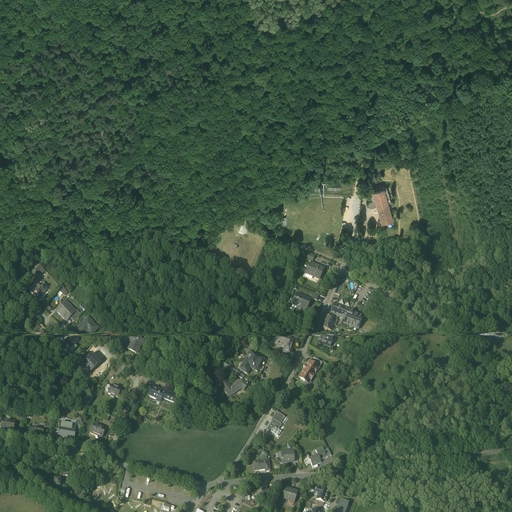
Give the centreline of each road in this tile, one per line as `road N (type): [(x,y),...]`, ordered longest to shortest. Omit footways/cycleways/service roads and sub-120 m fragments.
road 1 (unclassified): [(341,269),(433,329),(460,361),(455,378),(394,430),(346,494)]
road 2 (residential): [(106,486),(137,406),(0,277)]
road 3 (residential): [(213,509),(298,383),(341,269)]
road 4 (track): [(412,0),(363,132),(360,188)]
road 5 (residential): [(344,495),(213,509)]
road 6 (track): [(236,218),(304,196),(360,196)]
